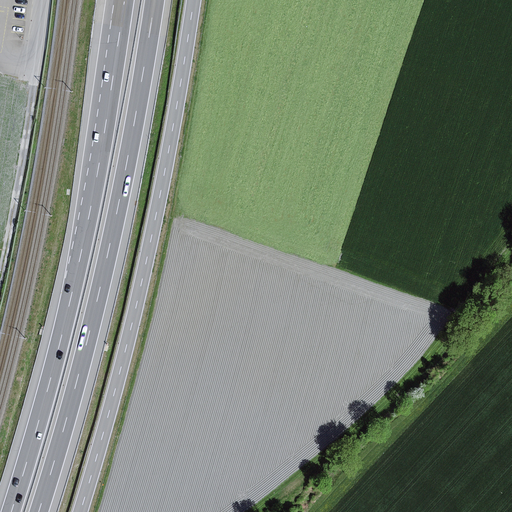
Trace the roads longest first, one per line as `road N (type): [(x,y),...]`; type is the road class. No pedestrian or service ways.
road 1 (motorway): [(38,511),(118,206),(155,0)]
road 2 (motorway): [(125,0),(90,208),(11,511)]
road 3 (primary): [(79,511),(146,262),(193,0)]
road 4 (track): [(0,294),(33,74)]
